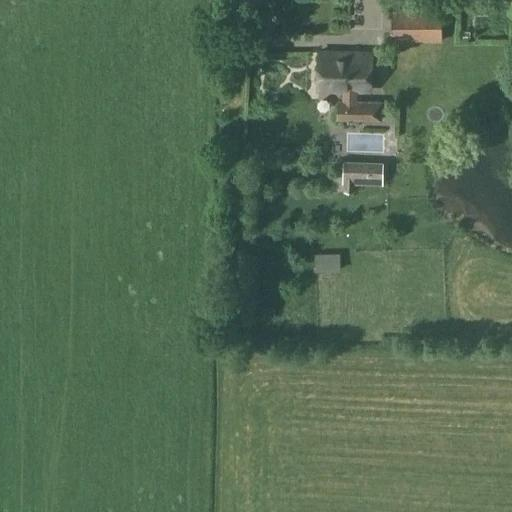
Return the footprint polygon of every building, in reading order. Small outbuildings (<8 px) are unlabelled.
[(346,0),(347,33),(367,33),(367,24),(352,24),(352,15),(363,15),(363,7),(377,6),(376,0),(346,0)] [(443,7),(392,7),(393,41),(444,42),(443,7)] [(372,52),(320,51),(319,89),(371,90),(372,52)] [(372,170),(350,171),(350,190),(380,189),(378,167),(372,167),(372,170)] [(340,269),(340,253),(315,253),(315,268),(340,269)]
